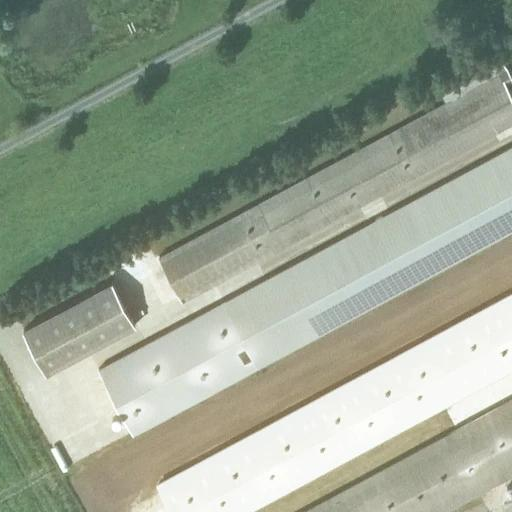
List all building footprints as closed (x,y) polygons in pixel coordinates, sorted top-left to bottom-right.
[(449,131),(454,151),(472,147),(467,127),(449,131)] [(511,162),(80,355),(111,423),(511,245),(511,162)] [(132,262),(147,257),(143,243),(128,247),(132,262)] [(111,281),(23,328),(46,372),(134,324),(111,281)] [(511,292),(158,483),(173,511),(245,511),(511,368),(511,292)] [(511,399),(302,511),(441,511),(511,474),(511,399)]
